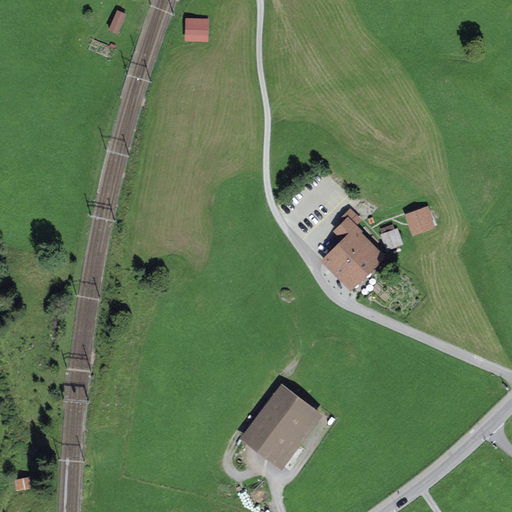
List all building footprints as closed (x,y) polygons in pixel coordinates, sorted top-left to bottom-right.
[(127,18),(115,13),(106,33),(118,38),(127,18)] [(185,22),(185,42),(208,41),(207,21),(185,22)] [(327,258),(324,261),(348,285),(378,257),(357,235),(361,232),(354,225),(359,220),(350,210),(345,216),(348,219),(336,231),(345,240),(327,258)] [(410,220),(415,234),(430,229),(425,214),(410,220)] [(387,246),(399,242),(395,232),(394,232),(392,225),(381,229),(383,236),(387,246)] [(276,388),(240,442),(284,471),(320,417),(276,388)] [(13,482),(16,494),(32,490),(30,478),(13,482)]
